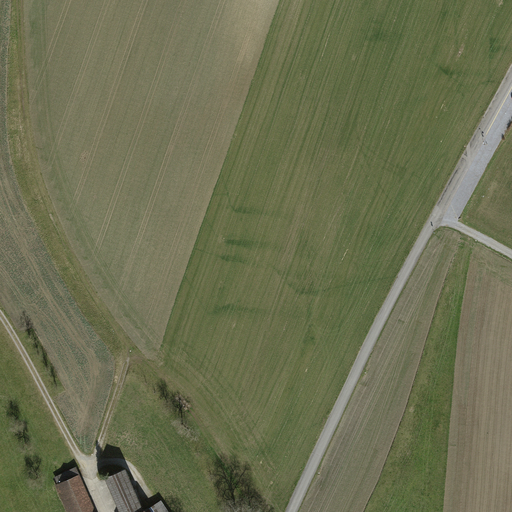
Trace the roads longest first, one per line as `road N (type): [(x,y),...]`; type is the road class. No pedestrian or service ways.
road 1 (track): [(88,482),(128,358),(43,187),(27,120),(21,0)]
road 2 (residential): [(294,511),(362,362),(511,77)]
road 3 (track): [(0,313),(102,511)]
